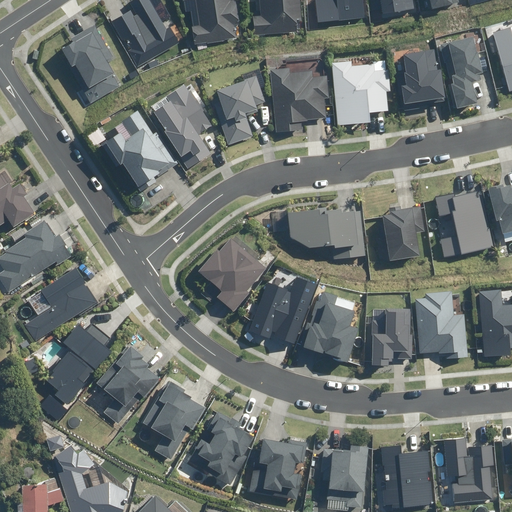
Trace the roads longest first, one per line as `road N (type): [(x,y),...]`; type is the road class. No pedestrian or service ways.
road 1 (residential): [(132,262),(190,329),(283,381),(376,400),(511,387)]
road 2 (residential): [(511,128),(254,180),(206,203),(132,262)]
road 3 (residential): [(0,70),(132,262)]
